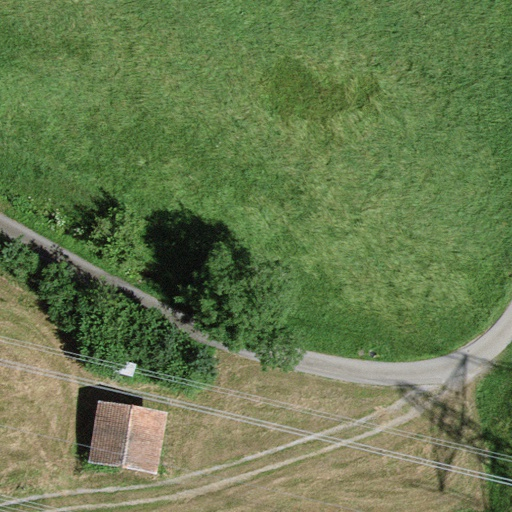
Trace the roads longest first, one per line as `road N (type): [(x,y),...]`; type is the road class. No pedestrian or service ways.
road 1 (track): [(461,365),(362,369),(251,341),(169,310),(0,217)]
road 2 (track): [(461,365),(387,411),(173,481),(0,503)]
